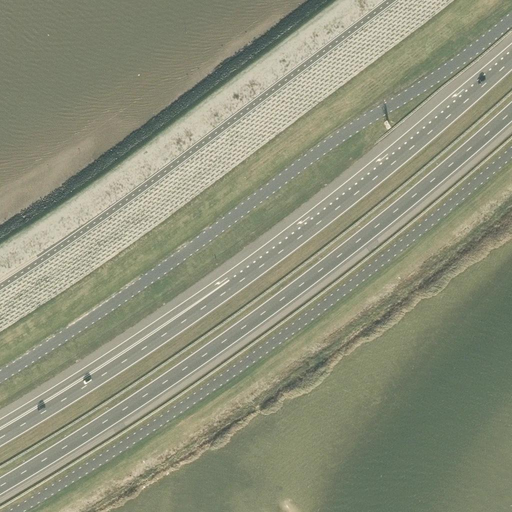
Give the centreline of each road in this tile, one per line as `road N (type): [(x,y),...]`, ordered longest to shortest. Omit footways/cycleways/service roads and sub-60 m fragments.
road 1 (motorway): [(511,59),(279,252),(0,438)]
road 2 (motorway): [(0,487),(262,315),(511,114)]
road 3 (unclassified): [(0,376),(142,285),(511,18)]
road 4 (unclassified): [(14,511),(273,343),(511,152)]
